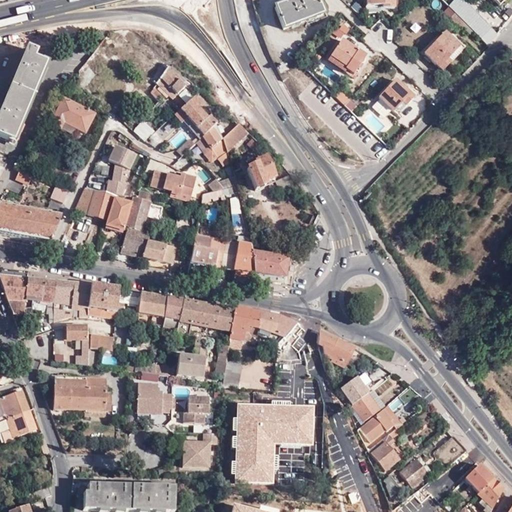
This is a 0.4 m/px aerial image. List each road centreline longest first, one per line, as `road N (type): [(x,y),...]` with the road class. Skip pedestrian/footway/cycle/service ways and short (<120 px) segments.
road 1 (motorway): [(0,34),(86,17),(158,21),(200,52),(294,151)]
road 2 (tertiary): [(0,253),(297,305)]
road 3 (residential): [(0,320),(60,463),(63,511)]
road 4 (residential): [(343,188),(385,163),(447,100)]
road 5 (unknown): [(29,380),(48,372),(110,377),(117,414)]
